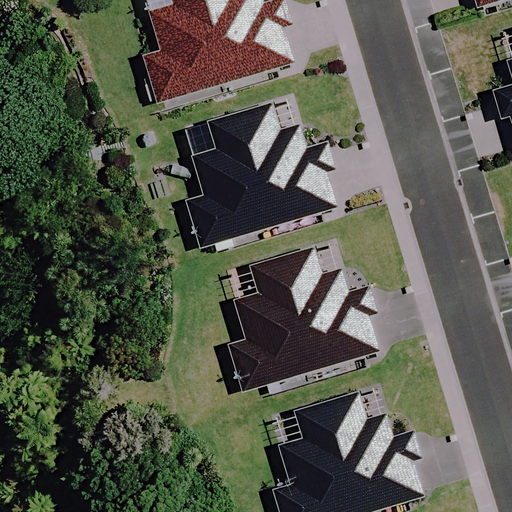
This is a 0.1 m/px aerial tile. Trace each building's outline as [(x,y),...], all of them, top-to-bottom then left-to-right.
[(294,0),(162,0),(154,2),(165,41),(148,46),(162,95),(301,54),(290,19),(299,17),(294,0)] [(468,0),(471,8),(499,0),(468,0)] [(511,57),(501,61),(508,85),(487,91),(496,120),(505,118),(511,142),(511,57)] [(335,134),(314,140),(307,116),(288,122),(280,95),(215,113),(224,141),(198,149),(210,187),(192,192),(207,241),(345,200),(335,165),(343,163),(335,134)] [(379,277),(358,283),(351,260),(331,265),(323,238),(259,257),(267,285),(242,293),(254,331),(236,336),(251,385),(389,344),(379,309),(387,307),(379,277)] [(424,422),(403,428),(396,405),(377,410),(369,383),(304,402),(313,430),(287,438),(299,476),(281,481),(290,511),(356,511),(434,489),(424,454),(432,452),(424,422)]
